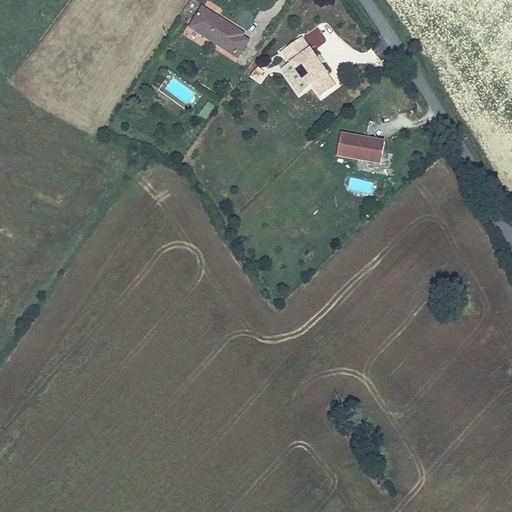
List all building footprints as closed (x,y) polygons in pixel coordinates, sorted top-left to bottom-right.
[(247,39),(206,13),(193,34),(241,64),(252,46),(245,42),(247,39)] [(281,56),(308,91),(326,77),(319,68),(316,63),(300,42),(281,56)] [(207,120),(214,106),(207,102),(200,116),(207,120)] [(336,158),(381,166),(386,142),(341,134),(336,158)] [(352,178),(350,189),(372,194),(374,183),(352,178)]
